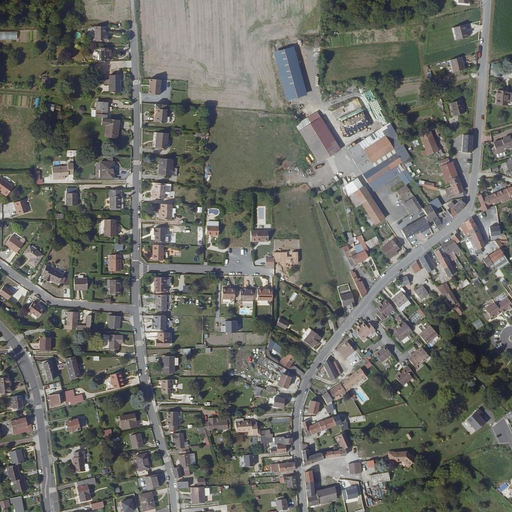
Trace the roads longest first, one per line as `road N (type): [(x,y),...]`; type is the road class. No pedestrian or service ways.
road 1 (residential): [(488,0),(470,207),(360,307)]
road 2 (residential): [(133,25),(134,269)]
road 3 (residential): [(360,307),(310,374),(300,403),(303,511)]
road 4 (residential): [(135,309),(174,511)]
road 5 (tertiary): [(0,327),(32,377),(47,511)]
road 6 (residential): [(135,309),(52,303),(0,264)]
